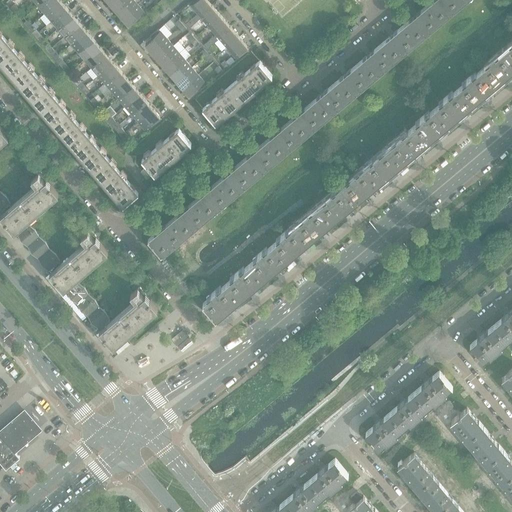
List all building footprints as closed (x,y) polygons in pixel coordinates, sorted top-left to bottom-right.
[(44,13),(58,0),(43,0),(37,5),(44,13)] [(51,21),(66,8),(59,0),(58,0),(44,13),(51,21)] [(117,10),(127,0),(112,0),(110,2),(117,10)] [(124,18),(138,5),(133,0),(127,0),(117,10),(124,18)] [(212,5),(207,0),(191,0),(188,3),(199,15),(212,5)] [(439,22),(462,2),(460,0),(432,0),(426,6),(439,22)] [(19,8),(14,3),(10,7),(14,12),(19,8)] [(137,21),(146,13),(138,5),(124,18),(130,24),(136,18),(137,20),(137,21)] [(208,26),(221,15),(212,5),(199,15),(208,26)] [(416,41),(439,22),(426,6),(403,25),(416,41)] [(23,13),(19,8),(14,12),(19,17),(23,13)] [(58,29),(73,15),(66,8),(51,21),(58,29)] [(195,23),(200,18),(196,14),(191,18),(195,23)] [(64,36),(80,23),(73,15),(58,29),(64,36)] [(217,36),(230,26),(221,15),(208,26),(217,36)] [(189,27),(195,23),(191,18),(186,23),(189,27)] [(32,24),(28,19),(23,23),(28,28),(32,24)] [(183,24),(179,19),(174,23),(179,28),(183,24)] [(71,44),(86,31),(80,23),(64,36),(71,44)] [(36,29),(32,24),(28,28),(32,33),(36,29)] [(187,29),(183,24),(179,28),(182,32),(187,29)] [(393,61),(416,41),(403,25),(380,45),(393,61)] [(226,47),(239,36),(230,26),(217,36),(226,47)] [(152,50),(167,38),(159,29),(150,36),(151,36),(152,37),(146,42),(145,43),(152,50)] [(78,52),(93,39),(86,31),(71,44),(78,52)] [(45,39),(41,34),(37,38),(41,43),(45,39)] [(195,38),(191,34),(187,38),(191,42),(195,38)] [(213,44),(218,39),(214,35),(209,39),(213,44)] [(248,47),(239,36),(226,47),(235,58),(248,47)] [(25,61),(5,38),(0,42),(0,62),(10,74),(25,61)] [(158,58),(173,45),(167,38),(152,50),(158,58)] [(199,43),(195,38),(191,42),(195,47),(199,43)] [(50,44),(45,39),(41,43),(45,48),(50,44)] [(85,60),(100,47),(93,39),(78,52),(85,60)] [(207,48),(213,44),(209,39),(204,44),(207,48)] [(165,65),(179,52),(173,45),(158,58),(165,65)] [(369,80),(393,61),(380,45),(356,65),(369,80)] [(92,69),(108,55),(100,47),(85,60),(92,69)] [(208,53),(204,48),(200,52),(203,57),(208,53)] [(511,69),(511,57),(505,49),(496,57),(494,55),(489,60),(490,62),(481,69),(494,84),(511,69)] [(59,55),(54,50),(50,53),(54,58),(59,55)] [(171,72),(185,60),(179,52),(165,65),(171,72)] [(212,58),(208,53),(203,57),(207,61),(212,58)] [(63,60),(59,55),(54,58),(59,63),(63,60)] [(99,76),(114,63),(108,55),(92,69),(99,76)] [(177,80),(192,67),(185,60),(171,72),(177,80)] [(229,65),(225,60),(220,63),(225,69),(229,65)] [(272,75),(267,69),(260,60),(247,71),(259,86),(272,75)] [(46,85),(25,61),(10,74),(31,98),(46,85)] [(106,84),(121,71),(114,63),(99,76),(106,84)] [(72,70),(68,65),(63,69),(68,74),(72,70)] [(346,100),(369,80),(356,65),(333,84),(346,100)] [(223,70),(219,66),(214,69),(218,74),(223,70)] [(184,88),(199,76),(192,67),(177,80),(184,88)] [(494,84),(481,69),(473,76),(471,75),(465,80),(467,81),(458,88),(471,104),(494,84)] [(76,75),(72,70),(68,74),(72,79),(76,75)] [(112,91),(127,78),(121,71),(106,84),(112,91)] [(228,113),(243,99),(259,86),(247,71),(215,98),(228,113)] [(190,94),(205,82),(199,76),(184,88),(190,95),(190,94)] [(119,100),(134,86),(127,78),(112,91),(119,100)] [(85,86),(81,81),(77,85),(81,90),(85,86)] [(323,119),(346,100),(333,84),(310,103),(323,119)] [(66,109),(46,85),(31,98),(51,122),(66,109)] [(90,91),(85,86),(81,90),(85,94),(90,91)] [(125,107),(141,94),(134,86),(119,100),(125,107)] [(471,104),(458,88),(449,96),(448,94),(442,99),(444,101),(434,108),(447,124),(471,104)] [(132,115),(148,102),(141,94),(125,107),(132,115)] [(99,101),(94,96),(90,100),(94,105),(99,101)] [(228,113),(215,98),(203,108),(215,123),(228,113)] [(103,106),(99,101),(94,105),(99,110),(103,106)] [(139,123),(154,109),(148,102),(132,115),(139,123)] [(300,139),(323,119),(310,103),(286,123),(300,139)] [(447,124),(434,108),(426,116),(425,114),(419,119),(420,120),(411,128),(424,143),(447,124)] [(86,133),(66,109),(51,122),(72,145),(86,133)] [(145,130),(160,117),(154,109),(139,123),(145,130)] [(112,117),(108,112),(103,115),(108,120),(112,117)] [(116,122),(112,117),(108,120),(112,125),(116,122)] [(277,158),(300,139),(286,123),(263,142),(277,158)] [(0,144),(9,136),(0,126),(0,144)] [(125,132),(121,127),(117,131),(121,136),(125,132)] [(191,143),(186,137),(179,128),(166,139),(179,154),(191,143)] [(424,143),(411,128),(403,135),(402,133),(396,138),(397,140),(388,147),(401,163),(424,143)] [(130,137),(125,132),(121,136),(125,141),(130,137)] [(107,156),(86,133),(72,145),(92,169),(107,156)] [(154,174),(179,154),(166,139),(142,159),(147,166),(153,173),(154,174)] [(254,178),(277,158),(263,142),(240,162),(254,178)] [(401,163),(388,147),(380,154),(378,153),(373,158),(374,159),(365,167),(378,182),(401,163)] [(127,180),(107,156),(92,169),(113,193),(127,180)] [(230,197),(254,178),(240,162),(217,181),(230,197)] [(153,173),(147,166),(141,171),(147,178),(153,173)] [(378,182),(365,167),(357,174),(355,172),(349,177),(351,179),(342,186),(356,201),(378,182)] [(47,179),(41,172),(38,174),(38,173),(31,179),(38,187),(46,180),(47,179)] [(25,223),(58,194),(46,180),(38,187),(13,208),(11,206),(2,214),(0,215),(0,216),(14,232),(16,231),(25,223)] [(138,193),(127,180),(113,193),(124,206),(138,193)] [(207,217),(230,197),(217,181),(194,201),(207,217)] [(356,201),(342,186),(333,193),(332,192),(326,197),(327,198),(319,205),(332,221),(356,201)] [(10,202),(6,196),(0,191),(0,190),(0,212),(2,214),(11,206),(9,204),(11,203),(10,202)] [(184,236),(207,217),(194,201),(170,220),(184,236)] [(332,221),(319,205),(310,213),(309,211),(303,216),(304,218),(296,225),(309,240),(332,221)] [(161,255),(184,236),(170,220),(148,239),(161,255)] [(39,236),(35,229),(29,224),(28,224),(27,225),(25,223),(16,231),(18,233),(17,233),(17,234),(24,239),(27,246),(39,236)] [(309,240),(296,225),(287,232),(286,231),(280,236),(281,237),(272,244),(285,260),(309,240)] [(90,230),(89,230),(88,231),(81,237),(87,245),(96,237),(90,230)] [(45,241),(39,236),(27,246),(28,246),(34,251),(38,258),(50,248),(49,248),(45,241)] [(75,280),(108,252),(96,237),(87,245),(63,266),(75,280)] [(285,260),(272,244),(264,252),(262,250),(257,255),(258,257),(250,264),(263,279),(285,260)] [(60,260),(56,253),(50,248),(38,258),(44,263),(48,270),(49,270),(51,272),(60,264),(58,262),(60,260)] [(75,280),(63,266),(61,263),(60,264),(51,272),(49,273),(56,281),(64,290),(65,288),(74,281),(75,280)] [(263,279),(250,264),(241,271),(239,270),(233,274),(235,276),(226,283),(239,299),(263,279)] [(88,293),(84,287),(78,282),(78,281),(76,283),(74,281),(65,288),(67,290),(67,291),(73,296),(77,303),(89,294),(88,293)] [(239,299),(226,283),(217,291),(216,289),(210,294),(212,295),(203,303),(216,319),(239,299)] [(146,294),(140,287),(138,289),(137,289),(130,295),(137,302),(145,295),(146,294)] [(95,299),(89,294),(77,303),(77,304),(84,309),(88,316),(99,306),(95,299)] [(113,347),(158,309),(145,295),(137,302),(112,323),(110,321),(110,322),(101,329),(99,331),(113,347)] [(109,318),(105,311),(99,306),(88,316),(94,321),(98,328),(99,327),(101,329),(110,322),(108,320),(110,318),(109,318)] [(508,340),(511,336),(511,309),(509,312),(509,311),(504,315),(503,316),(504,317),(495,324),(508,340)] [(483,361),(508,340),(495,324),(485,332),(484,332),(479,336),(480,337),(470,345),(482,360),(482,359),(483,361)] [(192,340),(191,339),(188,337),(182,330),(172,338),(178,346),(181,349),(192,340)] [(140,365),(148,360),(147,357),(138,361),(140,365)] [(511,369),(509,372),(510,372),(502,379),(507,385),(506,386),(509,389),(510,389),(511,390),(511,369)] [(428,407),(453,387),(451,385),(439,371),(430,379),(429,378),(423,383),(424,383),(415,391),(428,407)] [(404,428),(428,407),(415,391),(405,399),(399,403),(400,404),(391,412),(404,428)] [(478,422),(475,418),(476,417),(473,414),(472,414),(467,408),(459,415),(459,414),(452,420),(451,422),(467,441),(483,427),(479,421),(478,422)] [(24,409),(0,429),(0,434),(15,452),(42,429),(24,409)] [(379,448),(404,428),(391,412),(381,420),(380,419),(375,424),(365,433),(378,447),(379,448)] [(495,439),(493,438),(492,436),(491,437),(487,432),(488,432),(483,427),(467,441),(487,464),(503,451),(499,445),(498,445),(494,441),(495,439)] [(15,452),(0,434),(0,462),(6,469),(20,457),(15,452)] [(511,461),(511,460),(511,459),(508,456),(507,456),(503,451),(487,464),(502,483),(511,474),(511,461)] [(434,476),(423,463),(414,453),(402,463),(401,461),(398,464),(399,465),(398,466),(406,476),(406,477),(408,481),(410,480),(413,484),(413,485),(417,490),(434,476)] [(324,495),(348,474),(347,473),(347,472),(335,458),(328,464),(325,466),(319,470),(320,471),(311,479),(324,495)] [(511,474),(502,483),(511,494),(511,474)] [(438,511),(453,500),(442,486),(434,476),(417,490),(422,495),(426,499),(425,500),(428,504),(429,503),(433,507),(432,508),(435,511),(438,511)] [(303,511),(324,495),(311,479),(301,487),(300,486),(296,490),(295,491),(296,491),(286,499),(290,504),(296,511),(303,511)] [(349,508),(362,497),(357,491),(348,498),(351,501),(348,504),(350,506),(348,508),(349,508)] [(374,509),(371,506),(372,505),(369,501),(368,502),(363,496),(362,497),(349,508),(347,509),(349,511),(377,511),(375,509),(374,509)] [(296,511),(290,504),(286,499),(277,507),(276,507),(275,507),(271,511),(296,511)] [(463,511),(461,509),(453,500),(438,511),(463,511)]
